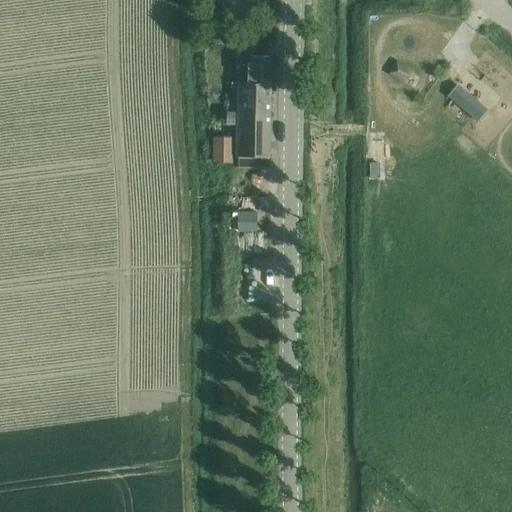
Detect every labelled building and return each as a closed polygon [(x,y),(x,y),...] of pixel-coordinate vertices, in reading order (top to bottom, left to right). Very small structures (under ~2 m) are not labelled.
[(224,0),(225,12),(239,12),(239,0),(224,0)] [(271,159),(272,93),(273,57),(251,56),(251,84),(240,84),(238,158),(271,159)] [(397,63),(391,73),(405,81),(410,71),(397,63)] [(216,138),(215,162),(234,163),(234,138),(216,138)] [(239,212),(239,231),(256,231),(256,212),(239,212)]
